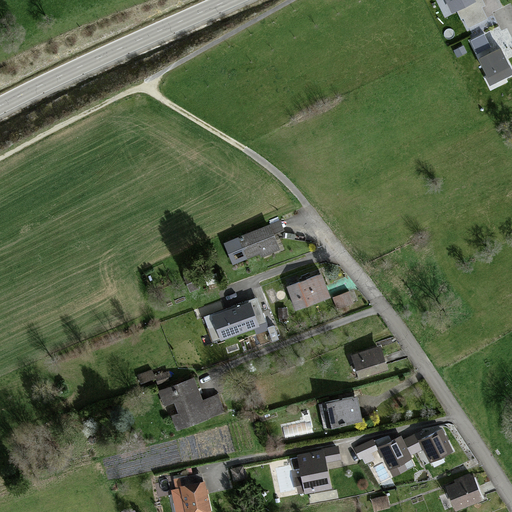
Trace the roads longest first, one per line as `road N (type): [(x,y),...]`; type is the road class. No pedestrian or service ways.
road 1 (residential): [(281,176),(383,305),(511,497)]
road 2 (track): [(298,0),(145,84),(281,176)]
road 3 (tertiary): [(234,0),(0,105)]
road 4 (track): [(145,84),(0,160)]
